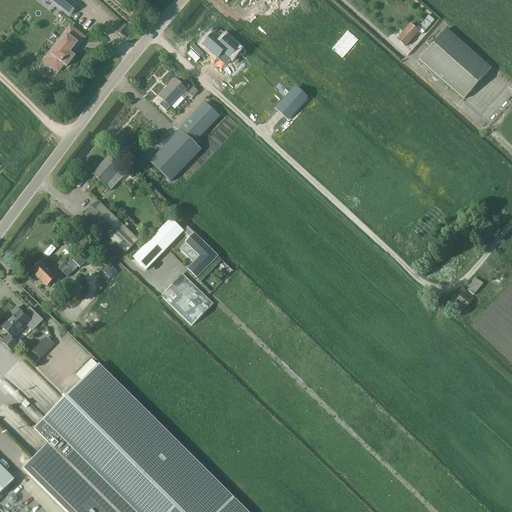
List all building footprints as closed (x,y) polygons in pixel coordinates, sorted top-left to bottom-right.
[(77,6),(69,0),(51,0),(71,15),(77,6)] [(397,38),(406,46),(420,30),(411,22),(397,38)] [(72,29),(51,56),(50,59),(50,61),(51,64),(54,66),(56,66),(59,65),(61,63),(66,67),(74,57),(69,53),(82,36),(72,29)] [(442,30),(416,59),(461,99),(487,69),(442,30)] [(342,59),(359,41),(348,31),(332,49),(342,59)] [(218,42),(212,36),(203,46),(217,59),(222,53),(229,60),(237,50),(223,37),(218,42)] [(175,80),(159,96),(164,101),(159,105),(166,112),(190,88),(179,78),(176,81),(175,80)] [(307,99),(296,90),(277,111),(288,120),(307,99)] [(205,103),(179,130),(179,131),(195,144),(220,118),(205,103)] [(179,131),(149,162),(169,182),(201,150),(195,144),(179,131)] [(105,187),(121,170),(109,159),(93,176),(105,187)] [(126,255),(139,242),(99,203),(86,215),(126,255)] [(146,271),(184,232),(170,219),(133,258),(146,271)] [(196,278),(217,256),(195,234),(186,242),(197,253),(196,254),(199,257),(187,269),(196,278)] [(67,264),(72,271),(83,263),(78,255),(67,264)] [(98,270),(103,264),(98,259),(93,265),(98,270)] [(46,287),(58,275),(53,269),(49,273),(39,263),(31,272),(46,287)] [(68,278),(73,273),(63,263),(58,269),(68,278)] [(473,296),(483,284),(475,278),(465,289),(473,296)] [(463,312),(474,299),(464,291),(453,304),(463,312)] [(1,327),(9,335),(2,342),(11,351),(20,342),(14,337),(26,325),(32,330),(41,321),(29,309),(24,315),(16,308),(9,315),(11,317),(1,327)] [(92,312),(84,319),(90,327),(99,320),(92,312)] [(41,358),(55,344),(46,336),(32,350),(41,358)] [(246,511),(98,365),(34,430),(48,444),(23,469),(66,511),(246,511)] [(0,492),(13,480),(0,466),(0,492)]
